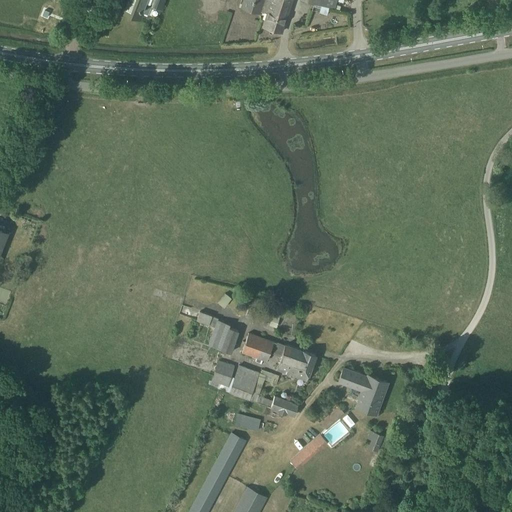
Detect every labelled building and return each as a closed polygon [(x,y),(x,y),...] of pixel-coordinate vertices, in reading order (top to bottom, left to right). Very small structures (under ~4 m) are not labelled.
[(129,14),(129,15),(129,17),(132,18),(134,17),(134,16),(136,17),(139,10),(148,14),(152,5),(161,8),(163,0),(126,0),(125,3),(126,4),(123,12),(129,14)] [(244,0),(242,7),(260,12),(261,11),(264,12),(264,11),(265,11),(268,0),(244,0)] [(268,0),(265,11),(268,12),(264,25),(282,30),(292,0),(268,0)] [(307,0),(317,3),(319,3),(334,9),(337,0),(307,0)] [(0,256),(9,235),(0,231),(0,256)] [(218,302),(223,307),(230,297),(225,293),(218,302)] [(281,314),(273,311),(264,308),(263,312),(249,307),(245,316),(259,321),(276,327),(281,314)] [(196,320),(214,327),(208,344),(231,353),(239,330),(229,327),(230,324),(218,319),(219,318),(200,310),(196,320)] [(241,352),(257,358),(256,361),(261,363),(263,360),(266,361),(271,348),(274,350),(273,353),(280,356),(277,366),(278,366),(276,370),(285,373),(286,373),(307,380),(316,355),(302,350),(285,344),(285,345),(277,342),(277,343),(274,342),(274,341),(249,332),(241,352)] [(249,399),(257,402),(264,404),(270,407),(273,400),(259,395),(264,379),(276,383),(279,375),(262,369),(259,371),(239,364),(234,378),(231,376),(235,365),(218,359),(211,380),(210,380),(209,384),(229,392),(249,399)] [(347,396),(357,400),(355,406),(375,414),(387,383),(387,381),(368,374),(367,376),(343,367),(338,381),(351,385),(347,396)] [(277,411),(286,414),(286,413),(294,416),(299,403),(275,394),(273,400),(270,407),(270,408),(278,410),(277,411)] [(327,430),(345,413),(339,406),(320,422),(327,430)] [(258,430),(260,419),(238,413),(235,424),(258,430)] [(367,438),(372,440),(369,447),(378,451),(385,435),(371,430),(367,438)] [(231,431),(187,511),(207,511),(247,440),(231,431)] [(290,460),(297,469),(328,442),(320,433),(290,460)] [(247,486),(232,511),(259,511),(268,497),(247,486)]
